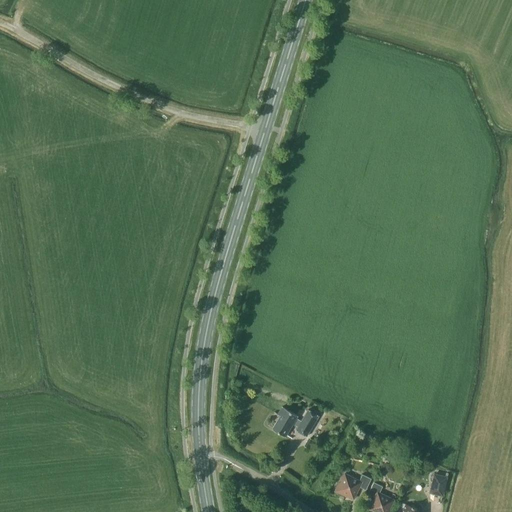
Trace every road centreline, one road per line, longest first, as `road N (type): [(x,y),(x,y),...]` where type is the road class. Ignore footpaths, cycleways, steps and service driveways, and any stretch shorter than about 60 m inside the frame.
road 1 (primary): [(199,456),(200,368),(214,292),(304,0)]
road 2 (residential): [(306,511),(228,461),(199,456)]
